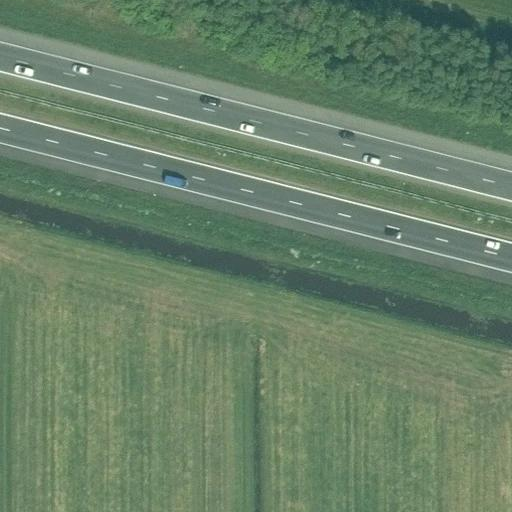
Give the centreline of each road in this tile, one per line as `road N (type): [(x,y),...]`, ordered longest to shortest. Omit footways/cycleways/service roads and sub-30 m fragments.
road 1 (motorway): [(511,181),(0,51)]
road 2 (motorway): [(0,123),(511,253)]
